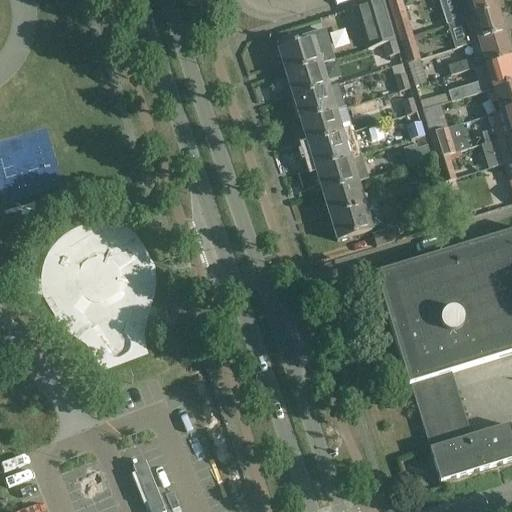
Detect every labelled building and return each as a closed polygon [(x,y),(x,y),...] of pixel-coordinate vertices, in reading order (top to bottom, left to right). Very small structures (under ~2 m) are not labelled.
[(388,0),(387,0),(393,18),(404,15),(400,0),(388,0)] [(412,0),(401,0),(405,9),(411,8),(414,2),(412,0)] [(450,0),(459,24),(497,13),(492,0),(450,0)] [(477,45),(504,37),(497,13),(459,24),(467,49),(477,45)] [(401,47),(413,43),(404,15),(393,18),(401,47)] [(383,47),(394,44),(387,20),(376,24),(383,47)] [(284,77),(320,66),(333,62),(323,32),(301,39),(303,45),(277,53),(284,77)] [(504,37),(477,45),(481,58),(447,69),(451,79),(473,72),(511,61),(504,37)] [(355,39),(355,54),(366,55),(367,39),(355,39)] [(407,67),(419,63),(413,43),(401,47),(407,67)] [(394,44),(383,47),(386,59),(398,56),(394,44)] [(511,62),(511,61),(473,72),(478,85),(448,95),(451,105),(492,92),(511,85),(511,62)] [(292,101),(327,90),(320,66),(284,77),(292,101)] [(398,95),(409,92),(405,77),(393,81),(398,95)] [(499,116),(511,112),(511,85),(492,92),(499,116)] [(299,125),(334,114),(345,111),(337,87),(327,90),(292,101),(299,125)] [(405,119),(416,116),(412,101),(400,105),(405,119)] [(511,112),(499,116),(492,118),(496,131),(481,136),(485,146),(496,143),(496,144),(507,140),(511,138),(511,112)] [(306,149),(342,138),(334,114),(299,125),(306,149)] [(413,143),(423,139),(419,125),(409,128),(413,143)] [(436,163),(449,159),(456,156),(447,131),(428,137),(436,163)] [(342,138),(306,149),(314,172),(349,162),(342,138)] [(511,138),(507,140),(496,144),(499,156),(491,158),(494,169),(503,167),(511,164),(511,138)] [(419,166),(431,163),(426,148),(415,152),(419,166)] [(321,196),(356,185),(368,181),(361,158),(349,162),(314,172),(321,196)] [(449,159),(436,163),(443,186),(456,182),(449,159)] [(511,164),(503,167),(511,197),(511,164)] [(427,190),(438,187),(434,172),(422,176),(427,190)] [(328,220),(364,209),(356,185),(321,196),(328,220)] [(364,209),(328,220),(336,244),(371,233),(364,209)] [(397,229),(373,237),(376,249),(401,241),(397,229)] [(451,375),(511,356),(511,234),(374,277),(408,389),(410,388),(430,452),(429,452),(440,485),(511,462),(511,435),(510,427),(471,439),(451,375)] [(93,354),(103,381),(137,370),(131,354),(145,349),(140,337),(93,354)]
